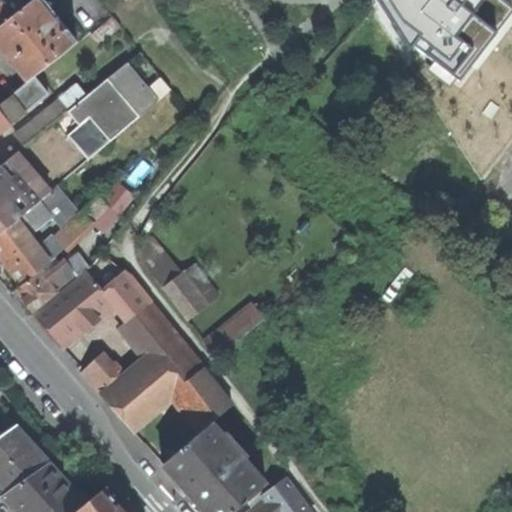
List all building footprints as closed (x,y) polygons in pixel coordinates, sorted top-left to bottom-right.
[(0,0),(0,26),(25,7),(20,0),(0,0)] [(63,53),(77,41),(44,0),(33,0),(25,7),(0,26),(0,46),(27,81),(35,75),(63,53)] [(99,43),(120,25),(111,14),(90,32),(99,43)] [(330,134),(393,64),(381,54),(386,48),(379,42),(346,78),(339,71),(303,110),(330,134)] [(0,131),(11,123),(4,114),(17,104),(19,107),(44,87),(35,75),(27,81),(0,102),(0,131)] [(88,158),(139,115),(108,77),(85,96),(72,107),(77,114),(75,115),(80,122),(68,133),(88,158)] [(7,140),(16,152),(18,151),(70,109),(72,107),(85,96),(75,84),(7,140)] [(271,129),(255,148),(278,167),(294,147),(271,129)] [(0,232),(9,226),(51,190),(18,151),(16,152),(0,165),(0,232)] [(0,253),(5,259),(22,283),(40,269),(63,248),(64,248),(86,228),(83,224),(106,203),(98,194),(53,235),(52,233),(40,245),(30,232),(52,215),(48,210),(61,200),(52,188),(51,190),(9,226),(0,232),(0,253)] [(187,320),(223,294),(198,260),(183,270),(168,250),(148,264),(187,320)] [(24,299),(32,309),(77,274),(66,260),(46,276),(40,269),(22,283),(16,288),(24,299)] [(136,285),(127,276),(112,288),(119,297),(113,302),(87,273),(35,314),(57,339),(62,346),(111,306),(124,323),(120,327),(147,360),(128,375),(119,364),(107,374),(95,360),(81,373),(114,409),(132,430),(173,393),(203,369),(136,285)] [(234,341),(272,314),(260,297),(222,324),(234,341)] [(232,406),(203,369),(173,393),(203,430),(163,465),(188,494),(203,511),(237,511),(269,483),(214,421),(232,406)] [(21,511),(76,511),(89,501),(81,491),(76,494),(65,481),(36,446),(18,425),(0,438),(0,487),(5,493),(1,496),(14,511),(16,511),(19,510),(21,511)] [(311,511),(286,479),(265,494),(267,498),(249,511),(311,511)] [(125,511),(105,489),(89,501),(76,511),(125,511)]
